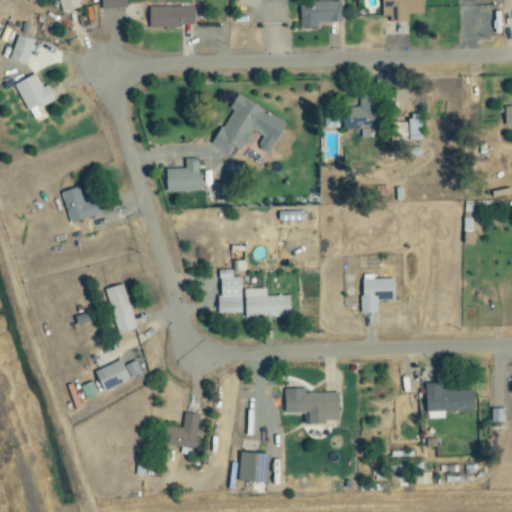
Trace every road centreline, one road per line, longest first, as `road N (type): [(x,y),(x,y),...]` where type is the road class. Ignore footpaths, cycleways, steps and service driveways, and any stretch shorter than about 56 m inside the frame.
road 1 (residential): [(102,67),(511,55)]
road 2 (residential): [(194,355),(511,346)]
road 3 (residential): [(194,355),(102,67)]
